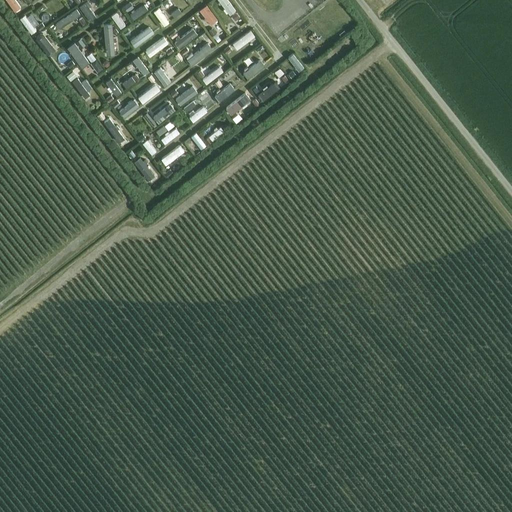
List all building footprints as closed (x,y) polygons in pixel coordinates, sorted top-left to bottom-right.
[(83,0),(93,16),(99,11),(92,0),(83,0)] [(139,14),(151,5),(146,0),(142,0),(133,7),(139,14)] [(212,19),(220,15),(211,0),(207,0),(203,3),(212,19)] [(235,0),(224,0),(234,18),(242,14),(235,0)] [(57,12),(61,21),(84,11),(80,2),(57,12)] [(162,3),(156,7),(164,21),(170,17),(162,3)] [(119,5),(114,8),(122,24),(128,21),(119,5)] [(33,29),(39,26),(29,9),(23,12),(33,29)] [(105,51),(116,51),(116,19),(103,19),(103,30),(96,30),(96,34),(105,34),(105,51)] [(181,30),(175,24),(170,28),(183,43),(200,27),(193,20),(181,30)] [(137,43),(143,40),(134,22),(128,25),(137,43)] [(253,24),(234,35),(238,44),(258,32),(253,24)] [(51,50),(56,47),(43,29),(38,32),(51,50)] [(145,44),(150,52),(171,38),(166,30),(145,44)] [(195,61),(215,43),(208,35),(188,53),(195,61)] [(78,37),(70,42),(89,69),(96,64),(78,37)] [(146,72),(153,67),(140,50),(134,54),(146,72)] [(262,51),(244,64),(252,75),(269,61),(262,51)] [(227,65),(239,80),(247,75),(235,59),(227,65)] [(134,60),(123,66),(130,79),(136,76),(134,71),(139,69),(134,60)] [(208,78),(226,67),(222,60),(204,71),(208,78)] [(162,62),(156,66),(165,79),(171,75),(162,62)] [(289,69),(283,72),(287,78),(293,75),(289,69)] [(122,87),(111,73),(105,77),(112,86),(107,91),(111,96),(122,87)] [(278,75),(267,84),(261,89),(266,96),(283,82),(278,75)] [(146,99),(163,84),(156,76),(139,91),(146,99)] [(231,77),(217,91),(224,97),(237,83),(231,77)] [(194,79),(177,92),(184,100),(201,87),(194,79)] [(206,84),(201,88),(208,98),(214,94),(206,84)] [(233,110),(255,95),(248,85),(226,100),(233,110)] [(127,112),(144,99),(138,92),(121,104),(127,112)] [(186,103),(196,116),(210,106),(205,99),(197,105),(193,99),(186,103)] [(155,111),(160,118),(174,107),(168,100),(155,111)] [(144,125),(150,123),(147,112),(141,113),(144,125)] [(215,135),(227,125),(220,117),(208,128),(215,135)] [(166,138),(183,129),(179,123),(163,132),(166,138)] [(203,145),(209,140),(197,127),(191,132),(203,145)] [(145,138),(154,150),(160,145),(151,134),(145,138)] [(168,160),(188,147),(182,137),(161,151),(168,160)] [(151,176),(157,172),(145,153),(138,156),(151,176)]
